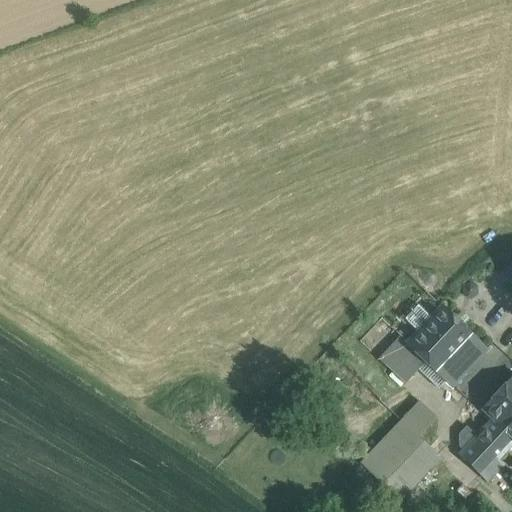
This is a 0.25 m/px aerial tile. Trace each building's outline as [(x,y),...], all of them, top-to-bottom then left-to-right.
[(425,292),(392,327),(401,336),(409,344),(443,309),(425,292)] [(443,309),(409,344),(426,361),(437,371),(449,360),(449,359),(472,336),(443,309)] [(401,336),(379,359),(405,384),(418,369),(426,361),(409,344),(401,336)] [(449,359),(449,360),(463,374),(486,350),(472,336),(449,359)] [(449,360),(437,371),(444,379),(452,386),(463,374),(449,360)] [(426,361),(418,369),(438,387),(444,379),(437,371),(426,361)] [(511,380),(485,410),(495,420),(510,435),(511,433),(511,380)] [(419,401),(401,421),(415,436),(375,478),(389,491),(430,448),(419,438),(437,419),(419,401)] [(495,420),(462,456),(487,480),(500,466),(495,461),(511,443),(511,436),(510,435),(495,420)] [(401,421),(360,464),(375,478),(415,436),(401,421)] [(395,496),(436,453),(430,448),(389,491),(395,496)] [(436,453),(395,496),(401,500),(441,458),(436,453)]
